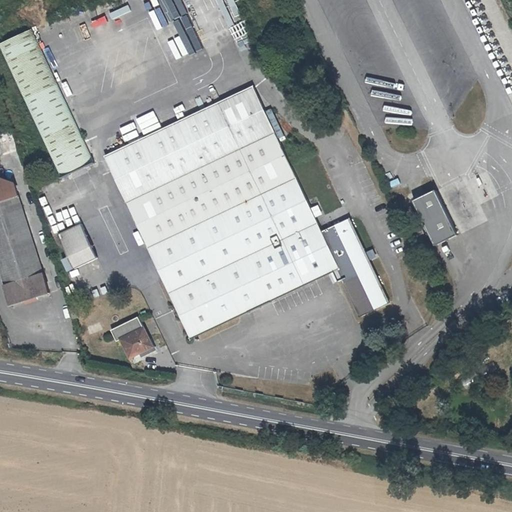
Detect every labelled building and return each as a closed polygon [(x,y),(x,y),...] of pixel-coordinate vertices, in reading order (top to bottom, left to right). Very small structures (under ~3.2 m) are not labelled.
[(226,0),(196,0),(212,36),(237,25),(226,0)] [(95,161),(30,28),(0,42),(0,48),(62,178),(95,161)] [(322,230),(251,86),(106,157),(193,338),(333,271),(337,280),(343,276),(362,314),(389,301),(349,218),(322,230)] [(436,189),(414,200),(436,244),(458,233),(436,189)] [(3,201),(42,323),(59,317),(20,196),(3,201)] [(42,323),(3,201),(0,202),(0,264),(21,329),(42,323)] [(79,215),(56,226),(59,232),(82,221),(79,215)] [(101,260),(83,226),(61,236),(79,271),(101,260)] [(83,322),(79,312),(75,314),(78,324),(83,322)] [(143,315),(114,327),(120,339),(124,338),(132,356),(143,352),(145,355),(158,348),(143,315)]
